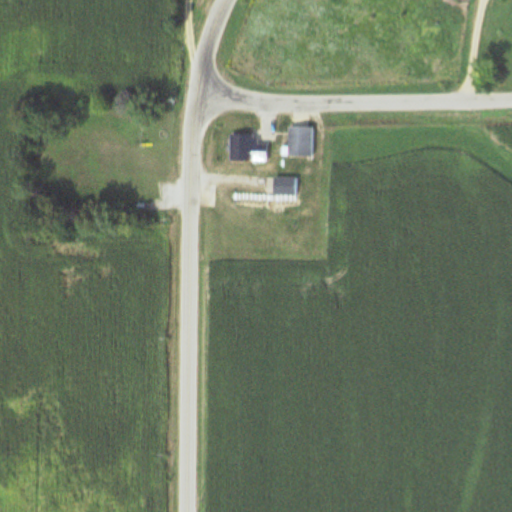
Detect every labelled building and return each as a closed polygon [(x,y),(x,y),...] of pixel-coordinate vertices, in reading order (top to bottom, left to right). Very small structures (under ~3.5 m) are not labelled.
[(314,126),(288,126),(288,161),(314,161),(314,126)] [(229,161),(267,162),(267,144),(256,143),(257,134),(230,133),(229,161)] [(274,195),(296,195),(296,178),(274,178),(274,195)] [(231,215),(250,215),(250,184),(211,184),(211,207),(231,207),(231,215)] [(0,511),(7,511),(8,493),(0,492),(0,511)]
